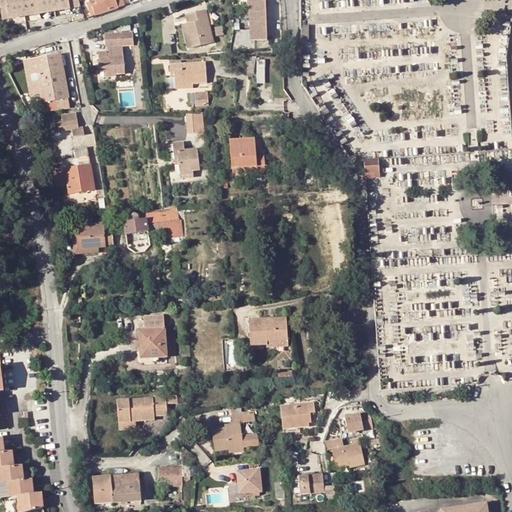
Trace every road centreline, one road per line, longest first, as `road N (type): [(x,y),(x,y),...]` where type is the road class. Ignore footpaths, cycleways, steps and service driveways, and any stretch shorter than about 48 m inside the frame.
road 1 (residential): [(289,0),(295,83),(358,178),(379,407),(496,401)]
road 2 (residential): [(0,96),(46,251),(74,511)]
road 3 (unknown): [(62,415),(103,459),(149,451),(181,421),(238,414)]
road 4 (unknown): [(69,31),(83,111),(180,119)]
road 5 (residential): [(0,53),(162,2)]
